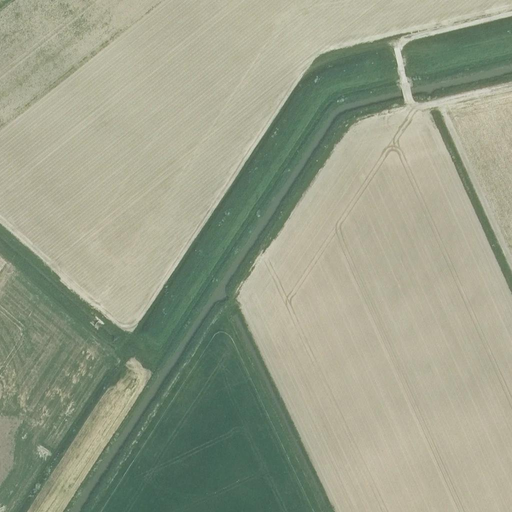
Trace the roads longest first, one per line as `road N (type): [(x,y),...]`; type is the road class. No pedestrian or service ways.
road 1 (track): [(96,511),(220,327),(237,337),(319,511)]
road 2 (track): [(511,85),(415,107),(396,47),(511,12)]
